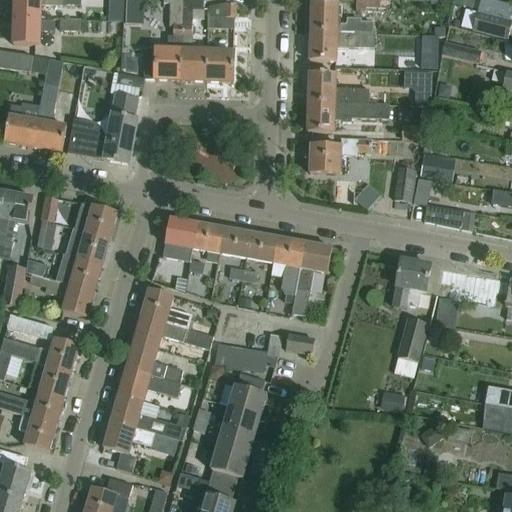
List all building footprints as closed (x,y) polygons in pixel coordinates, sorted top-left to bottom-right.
[(13,0),(13,20),(41,21),(41,8),(62,9),(63,6),(80,7),(79,0),(13,0)] [(182,84),(183,0),(162,0),(162,6),(170,6),(169,27),(175,28),(174,39),(167,39),(167,51),(155,51),(154,83),(182,84)] [(202,23),(203,0),(183,0),(182,84),(206,85),(208,53),(191,52),(192,22),(202,23)] [(453,0),(453,5),(472,9),(473,0),(453,0)] [(378,2),(359,1),(356,1),(356,13),(378,14),(378,2)] [(336,27),(337,6),(311,5),(310,35),(336,36),(358,37),(374,37),(374,36),(372,36),(372,25),(360,24),(360,22),(346,21),(346,28),(336,27)] [(234,6),(226,6),(209,10),(208,31),(234,32),(234,6)] [(511,24),(477,15),(472,33),(507,42),(511,24)] [(40,48),(41,21),(13,20),(12,47),(40,48)] [(80,32),(80,21),(62,21),(61,32),(80,32)] [(336,36),(310,35),(309,64),(335,64),(336,49),(374,50),(374,37),(358,37),(336,36)] [(481,53),(448,46),(445,59),(478,66),(481,53)] [(0,53),(0,70),(29,74),(32,58),(0,53)] [(208,53),(206,85),(232,86),(233,54),(208,53)] [(420,56),(419,71),(436,71),(437,57),(420,56)] [(511,57),(502,56),(499,70),(511,72),(511,66),(511,57)] [(511,76),(506,76),(494,72),(491,83),(504,86),(503,91),(511,93),(511,76)] [(347,107),(388,108),(388,106),(367,105),(367,95),(367,92),(334,90),(334,76),(308,75),(307,105),(333,106),(347,107)] [(439,86),(436,97),(448,100),(449,92),(447,88),(439,86)] [(3,145),(33,150),(43,90),(44,89),(42,89),(38,110),(22,107),(21,111),(10,109),(3,145)] [(43,90),(33,150),(61,155),(65,129),(51,127),(57,93),(43,90)] [(111,117),(106,142),(99,140),(101,132),(95,125),(79,122),(79,124),(73,123),(70,135),(67,156),(129,167),(137,121),(133,120),(137,100),(115,96),(111,117)] [(388,122),(388,108),(347,107),(333,106),(307,105),(306,134),(332,135),(333,123),(342,123),(342,124),(350,125),(351,121),(388,122)] [(424,144),(424,143),(425,132),(426,132),(427,127),(428,117),(429,113),(421,112),(418,128),(402,128),(401,144),(424,144)] [(428,117),(427,127),(439,129),(441,119),(428,117)] [(511,119),(501,117),(498,128),(511,131),(511,119)] [(370,154),(371,146),(371,144),(341,143),(341,149),(310,148),(309,176),(339,177),(340,158),(357,159),(357,154),(370,154)] [(450,185),(454,163),(422,157),(418,180),(450,185)] [(399,171),(397,183),(393,203),(410,206),(415,174),(399,171)] [(412,206),(425,209),(430,184),(417,182),(412,206)] [(511,195),(492,192),(490,204),(511,207),(511,195)] [(0,220),(0,261),(9,263),(12,246),(10,246),(14,224),(28,227),(33,201),(5,195),(0,220)] [(41,223),(53,225),(57,202),(45,200),(41,223)] [(74,232),(84,235),(109,242),(117,215),(92,208),(81,206),(74,232)] [(470,215),(425,209),(423,225),(466,234),(470,215)] [(192,252),(196,226),(169,221),(164,247),(192,252)] [(42,224),(37,249),(50,252),(55,226),(51,225),(42,224)] [(218,256),(223,231),(196,226),(192,252),(218,256)] [(245,261),(250,236),(223,231),(218,256),(245,261)] [(69,245),(65,258),(77,261),(102,268),(109,242),(84,235),(74,232),(73,232),(69,245)] [(272,266),(277,241),(250,236),(245,261),(272,266)] [(294,298),(304,246),(277,241),(272,266),(285,268),(280,292),(284,296),(294,298)] [(304,246),(294,298),(291,317),(304,319),(313,273),(327,276),(331,251),(304,246)] [(64,258),(57,284),(94,294),(102,268),(77,261),(65,258),(64,258)] [(189,263),(188,273),(201,276),(203,266),(189,263)] [(429,269),(400,263),(392,309),(405,312),(405,308),(416,310),(419,294),(425,295),(429,269)] [(34,265),(31,276),(32,277),(44,280),(47,269),(46,268),(34,265)] [(18,311),(26,272),(10,268),(1,308),(18,311)] [(174,269),(170,281),(195,290),(199,277),(174,269)] [(242,283),(243,273),(229,271),(228,280),(242,283)] [(243,273),(242,283),(255,285),(257,275),(243,273)] [(32,277),(29,285),(41,289),(46,290),(45,294),(66,300),(62,314),(67,316),(86,322),(94,294),(57,284),(44,280),(32,277)] [(501,317),(503,289),(435,285),(433,312),(501,317)] [(148,292),(140,319),(186,333),(190,317),(169,311),(172,299),(148,292)] [(49,343),(53,330),(10,318),(7,331),(49,343)] [(212,340),(186,333),(140,319),(132,346),(157,353),(161,340),(191,349),(208,353),(212,340)] [(418,365),(428,327),(407,321),(396,360),(418,365)] [(266,355),(266,357),(278,359),(282,339),(270,337),(266,355)] [(314,343),(288,338),(285,353),(311,358),(314,343)] [(3,341),(0,351),(0,354),(10,357),(46,368),(71,375),(79,348),(59,343),(54,341),(50,355),(3,341)] [(154,365),(157,353),(132,346),(125,372),(178,386),(182,373),(154,365)] [(227,369),(230,348),(218,346),(214,367),(227,369)] [(239,371),(242,351),(230,348),(227,369),(239,371)] [(250,373),(254,353),(242,351),(239,371),(250,373)] [(262,375),(266,357),(266,355),(254,353),(250,373),(262,375)] [(0,382),(3,383),(10,357),(0,354),(0,382)] [(278,369),(302,380),(309,365),(284,355),(278,369)] [(423,358),(420,370),(432,373),(434,360),(423,358)] [(63,401),(71,375),(46,368),(39,394),(63,401)] [(181,387),(178,386),(125,372),(117,398),(142,405),(146,391),(157,395),(177,401),(181,387)] [(219,407),(228,409),(260,419),(266,397),(261,396),(264,384),(240,377),(236,389),(234,388),(234,389),(224,387),(219,407)] [(511,393),(488,389),(485,407),(511,411),(511,393)] [(63,401),(39,394),(35,407),(0,397),(0,411),(22,418),(56,428),(63,401)] [(138,418),(142,405),(117,398),(110,424),(134,431),(145,434),(155,438),(156,435),(182,443),(185,431),(138,418)] [(254,439),(260,419),(228,409),(222,430),(254,439)] [(196,423),(206,425),(209,415),(199,412),(196,423)] [(56,428),(22,418),(19,432),(27,434),(23,447),(29,449),(48,455),(56,428)] [(203,436),(206,425),(196,423),(193,433),(203,436)] [(134,431),(110,424),(102,451),(122,456),(126,457),(130,443),(142,446),(141,447),(152,450),(155,438),(145,434),(134,431)] [(248,460),(254,439),(222,430),(216,451),(248,460)] [(241,481),(248,460),(216,451),(207,484),(209,485),(233,492),(237,480),(241,481)] [(0,496),(22,503),(30,474),(24,472),(27,461),(8,455),(0,453),(0,465),(3,466),(0,478),(0,496)] [(186,464),(182,475),(195,479),(198,467),(186,464)] [(511,478),(497,476),(498,472),(489,470),(486,490),(495,491),(511,493),(511,478)] [(84,511),(112,511),(117,498),(128,501),(132,488),(109,481),(105,494),(91,490),(84,511)] [(190,511),(232,511),(235,505),(230,503),(233,492),(209,485),(207,484),(200,482),(190,511)] [(0,511),(18,511),(22,503),(0,496),(0,511)] [(511,511),(511,498),(504,497),(501,511),(511,511)]
